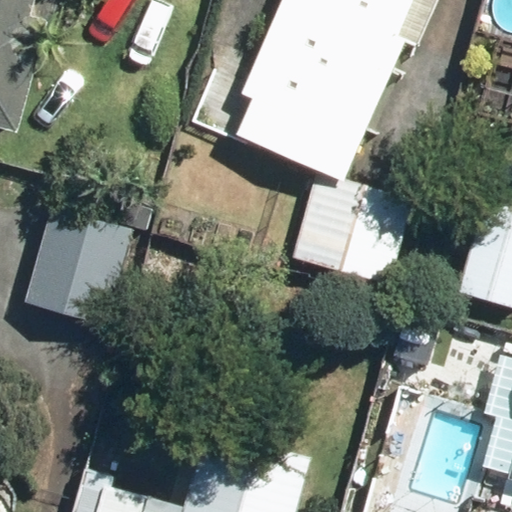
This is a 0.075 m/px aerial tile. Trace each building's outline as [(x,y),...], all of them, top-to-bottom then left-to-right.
[(38,0),(0,0),(0,130),(21,136),(51,26),(33,21),(38,0)] [(286,0),(244,98),(256,102),(240,140),(318,174),(294,261),(392,288),(415,199),(349,182),(408,46),(419,51),(440,0),(286,0)] [(511,214),(485,207),(460,296),(511,310),(511,214)] [(136,233),(55,211),(29,306),(109,328),(136,233)] [(187,511),(84,484),(76,511),(299,511),(313,461),(208,433),(187,511)]
